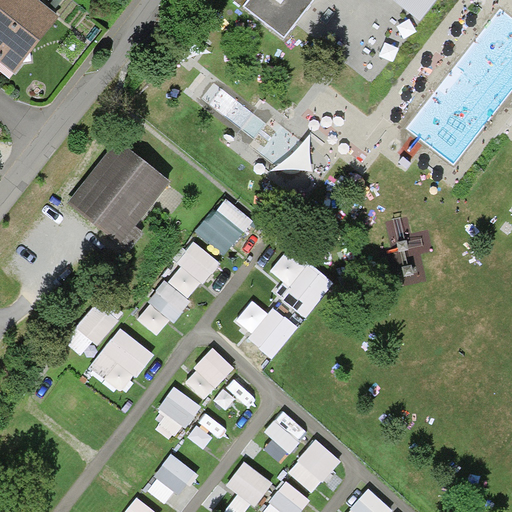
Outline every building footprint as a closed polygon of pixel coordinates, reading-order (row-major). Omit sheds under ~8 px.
[(0,0),(0,67),(12,76),(56,18),(32,0),(0,0)] [(244,0),(238,8),(279,40),(309,0),(244,0)] [(392,0),(390,3),(421,27),(442,0),(392,0)] [(115,142),(62,207),(114,250),(167,184),(115,142)] [(204,239),(223,255),(252,219),(233,204),(204,239)] [(160,338),(227,267),(200,242),(180,263),(186,269),(140,319),(160,338)] [(281,358),(339,282),(294,248),(275,273),(295,288),(275,314),(257,301),(238,326),(281,358)] [(127,397),(160,355),(126,328),(93,369),(127,397)] [(210,401),(240,367),(219,349),(189,382),(210,401)] [(224,398),(243,415),(261,395),(242,378),(224,398)] [(164,407),(191,428),(207,407),(180,386),(164,407)] [(271,432),(294,453),(313,433),(289,411),(271,432)] [(212,415),(193,438),(210,451),(228,427),(212,415)] [(151,492),(171,504),(180,489),(189,495),(203,473),(175,455),(151,492)] [(256,510),(278,483),(250,461),(229,488),(256,510)] [(305,511),(315,498),(291,480),(267,511),(305,511)] [(397,511),(398,510),(375,489),(352,511),(397,511)] [(131,511),(161,511),(141,498),(131,511)]
